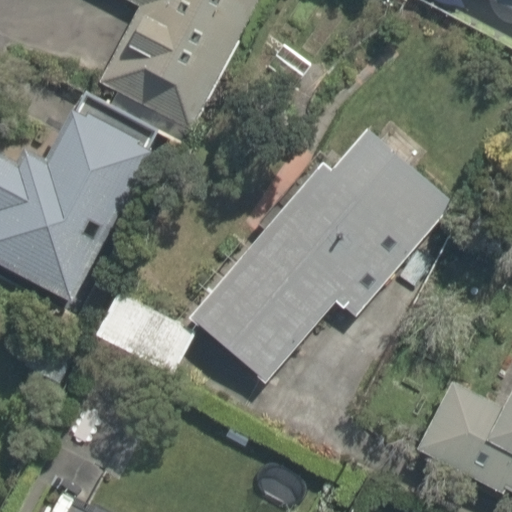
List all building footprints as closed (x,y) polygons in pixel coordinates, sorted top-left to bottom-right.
[(122,0),(129,3),(115,33),(227,86),(267,0),(122,0)] [(65,114),(53,108),(28,157),(9,147),(0,164),(0,276),(55,305),(143,138),(72,101),(65,114)] [(170,310),(253,381),(321,301),(342,318),(445,197),(358,122),(317,170),(301,156),(170,310)] [(84,326),(79,335),(161,381),(187,334),(94,282),(73,320),(84,326)] [(486,400),(437,382),(408,449),(485,483),(478,494),(504,508),(511,492),(511,382),(495,376),(486,400)] [(81,462),(71,457),(55,489),(91,507),(106,477),(119,483),(139,444),(100,425),(105,415),(82,403),(66,435),(89,446),(81,462)]
